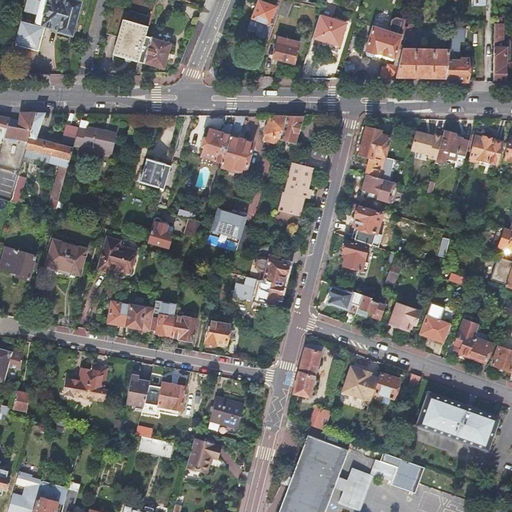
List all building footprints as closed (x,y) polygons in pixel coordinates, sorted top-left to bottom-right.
[(53,30),(72,36),(81,0),(41,0),(42,1),(38,0),(28,0),(26,11),(38,15),(35,25),(22,22),(16,45),(39,51),(46,27),(53,29),(53,30)] [(275,7),(257,0),(256,0),(250,19),(268,26),(275,7)] [(292,2),(281,0),(280,0),(276,14),(285,17),(292,2)] [(345,24),(319,16),(312,38),(338,47),(345,24)] [(394,58),(400,37),(404,20),(396,18),(392,21),(388,31),(391,34),(372,29),(366,52),(367,52),(366,56),(367,57),(372,59),(373,59),(373,58),(374,54),(376,55),(376,54),(394,58)] [(116,56),(138,63),(146,37),(148,28),(126,21),(116,56)] [(413,25),(408,24),(405,38),(405,40),(409,41),(412,39),(414,33),(413,32),(411,32),(413,25)] [(494,24),(493,82),(506,82),(506,42),(503,42),(503,24),(494,24)] [(452,26),(449,50),(453,51),(458,51),(459,39),(463,39),(464,28),(452,26)] [(171,45),(146,37),(138,63),(164,70),(171,45)] [(405,40),(405,38),(400,37),(394,58),(400,60),(402,49),(405,40)] [(293,65),(299,44),(278,38),(272,59),(293,65)] [(250,60),(259,63),(263,51),(255,48),(250,60)] [(398,67),(395,76),(445,78),(447,60),(449,50),(402,49),(400,60),(398,67)] [(445,78),(444,81),(458,81),(467,81),(467,66),(471,66),(471,59),(461,58),(460,61),(452,60),(447,60),(445,78)] [(380,80),(395,80),(395,77),(395,76),(398,67),(388,67),(387,69),(381,69),(380,80)] [(0,164),(21,169),(26,150),(26,149),(36,113),(31,113),(20,113),(18,128),(8,127),(10,119),(0,116),(0,141),(4,142),(0,154),(0,164)] [(36,139),(45,113),(36,113),(26,149),(26,150),(27,150),(25,157),(60,167),(51,200),(58,202),(73,150),(36,139)] [(223,162),(221,167),(229,169),(230,172),(234,173),(236,171),(245,173),(253,143),(234,137),(235,134),(240,133),(244,121),(246,121),(246,117),(236,117),(233,126),(231,136),(223,162)] [(280,139),(286,117),(270,117),(263,140),(278,145),(279,142),(280,139)] [(303,118),(286,117),(280,139),(279,142),(282,143),(282,140),(295,144),(303,118)] [(231,136),(233,126),(229,125),(224,127),(222,132),(223,134),(211,130),(203,156),(223,162),(231,136)] [(78,130),(79,129),(67,126),(62,141),(74,145),(78,130)] [(78,130),(74,145),(100,150),(99,154),(112,156),(116,134),(86,128),(85,131),(78,130)] [(370,159),(366,175),(379,179),(384,159),(385,159),(390,138),(380,136),(381,131),(366,128),(359,155),(370,159)] [(470,144),(470,141),(462,139),(462,138),(455,136),(456,134),(446,131),(441,150),(443,150),(441,157),(457,161),(458,157),(466,159),(466,156),(470,144)] [(428,158),(437,160),(443,137),(434,135),(434,137),(426,134),(416,132),(411,151),(429,156),(428,158)] [(480,160),(498,165),(504,145),(494,142),(494,141),(484,138),(485,135),(478,134),(470,161),(479,163),(480,160)] [(141,146),(126,142),(123,153),(138,157),(141,146)] [(312,156),(327,160),(331,145),(329,145),(328,148),(315,145),(312,156)] [(164,190),(171,167),(165,165),(147,159),(140,183),(164,190)] [(305,198),(308,189),(313,168),(293,162),(285,193),(283,192),(279,211),(299,217),(304,197),(305,198)] [(395,187),(396,184),(383,180),(379,179),(366,175),(362,191),(378,196),(377,200),(390,203),(391,200),(395,187)] [(12,202),(19,204),(23,187),(16,185),(12,202)] [(217,208),(212,227),(219,230),(235,234),(240,236),(246,217),(217,208)] [(353,228),(376,235),(381,215),(359,209),(353,228)] [(196,235),(199,220),(189,217),(185,232),(196,235)] [(155,220),(149,242),(149,243),(168,248),(172,236),(166,234),(168,225),(162,223),(161,220),(158,219),(155,220)] [(511,251),(511,229),(510,229),(505,228),(498,247),(511,251)] [(120,242),(110,239),(107,251),(103,250),(98,270),(99,271),(110,274),(111,274),(112,269),(119,271),(130,274),(136,252),(119,247),(120,242)] [(440,256),(446,257),(450,241),(444,239),(440,256)] [(46,266),(80,275),(87,250),(53,241),(46,266)] [(367,269),(369,263),(364,262),(368,247),(346,241),(343,254),(344,254),(343,259),(345,259),(344,267),(363,271),(363,268),(367,269)] [(35,256),(6,247),(0,267),(0,268),(17,274),(16,277),(28,280),(35,256)] [(263,281),(281,286),(287,265),(274,261),(275,257),(270,256),(269,260),(261,258),(257,260),(255,268),(258,271),(262,272),(260,279),(264,280),(263,281)] [(511,261),(498,257),(490,279),(511,286),(511,261)] [(392,265),(386,281),(394,284),(399,268),(395,266),(396,263),(393,262),(392,265)] [(469,286),(472,279),(452,273),(450,280),(469,286)] [(180,287),(180,286),(181,280),(171,278),(170,285),(180,287)] [(277,305),(281,286),(263,281),(261,281),(256,300),(277,305)] [(177,304),(176,305),(181,306),(185,287),(180,286),(180,287),(177,304)] [(335,287),(334,289),(351,295),(352,292),(335,287)] [(344,324),(352,326),(357,311),(363,296),(352,292),(351,295),(334,289),(330,288),(325,302),(329,303),(330,305),(347,310),(349,304),(351,305),(344,324)] [(363,296),(357,311),(360,312),(359,315),(366,317),(367,314),(368,312),(373,314),(373,316),(372,317),(380,319),(387,300),(380,298),(379,300),(372,298),(372,299),(363,296)] [(126,327),(130,305),(112,302),(108,323),(126,327)] [(170,338),(174,316),(176,305),(177,304),(167,302),(165,316),(158,315),(153,313),(150,330),(155,332),(155,334),(164,336),(164,335),(170,336),(170,338)] [(411,324),(415,325),(420,312),(397,304),(389,324),(408,331),(411,324)] [(431,304),(421,335),(443,342),(449,324),(440,321),(444,308),(431,304)] [(150,331),(150,330),(153,313),(154,310),(130,305),(126,327),(150,331)] [(174,316),(170,338),(197,343),(201,321),(174,316)] [(475,339),(479,325),(465,320),(456,344),(454,350),(459,352),(459,353),(468,356),(475,339)] [(209,321),(205,344),(225,347),(229,325),(209,321)] [(475,339),(468,356),(485,362),(492,344),(475,339)] [(491,364),(511,371),(511,350),(498,346),(491,364)] [(298,374),(293,393),(310,398),(322,352),(306,348),(298,374)] [(13,349),(12,352),(0,349),(0,380),(4,381),(7,368),(21,372),(24,352),(13,349)] [(92,363),(91,369),(81,367),(79,380),(72,378),(72,380),(66,378),(62,394),(74,397),(74,396),(104,402),(106,389),(103,389),(107,368),(95,365),(96,364),(92,363)] [(374,393),(379,377),(371,375),(372,372),(365,369),(352,365),(343,391),(364,398),(363,401),(370,404),(374,393)] [(139,377),(131,375),(126,402),(130,403),(128,409),(141,413),(151,376),(140,373),(139,377)] [(399,380),(380,373),(379,377),(374,393),(393,399),(399,380)] [(421,377),(413,374),(409,388),(416,390),(421,377)] [(162,382),(157,406),(181,411),(186,387),(183,386),(181,381),(168,378),(165,383),(162,382)] [(29,394),(17,392),(14,408),(26,411),(29,394)] [(416,425),(487,450),(498,417),(428,392),(416,425)] [(237,429),(244,404),(217,396),(209,421),(237,429)] [(11,407),(2,405),(0,410),(0,412),(8,415),(11,407)] [(317,407),(310,425),(318,427),(324,410),(317,407)] [(47,440),(50,428),(42,426),(38,437),(47,440)] [(280,511),(324,511),(347,451),(349,451),(349,450),(348,450),(349,447),(364,453),(367,446),(358,442),(350,439),(347,449),(308,434),(308,435),(310,436),(280,511)] [(170,456),(173,443),(141,436),(138,449),(170,456)] [(192,447),(185,470),(194,472),(194,470),(206,474),(211,458),(214,459),(218,446),(194,439),(192,447)] [(425,467),(383,452),(380,460),(398,466),(391,485),(414,494),(425,467)] [(0,494),(2,495),(4,488),(6,489),(9,478),(7,477),(8,471),(0,468),(0,494)] [(6,511),(28,511),(38,480),(17,474),(6,511)] [(68,489),(55,485),(52,487),(50,483),(41,481),(37,496),(39,497),(34,511),(54,511),(57,503),(63,505),(68,489)] [(71,511),(77,492),(68,489),(63,505),(61,511),(71,511)]
